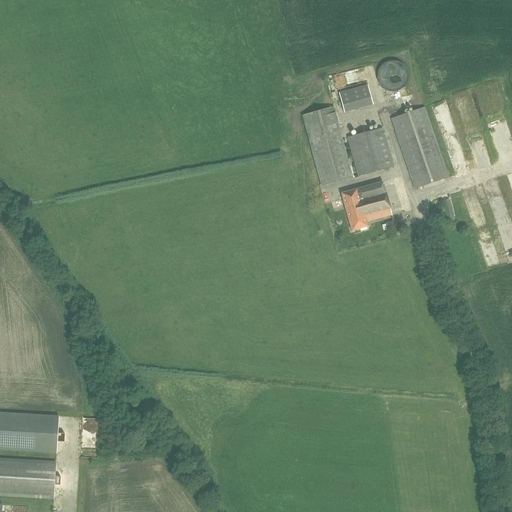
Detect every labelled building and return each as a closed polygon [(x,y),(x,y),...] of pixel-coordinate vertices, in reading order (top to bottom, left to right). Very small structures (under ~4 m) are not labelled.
[(408,79),(408,76),(408,73),(407,70),(406,69),(404,66),(402,65),(399,63),(396,62),(393,62),(391,62),(388,63),(386,65),(383,67),(381,69),(380,72),(380,74),(379,77),(380,80),(381,82),(382,85),(384,87),(386,88),(389,90),(391,91),(394,91),(396,90),(399,90),(402,88),(404,87),(406,84),(407,83),(408,79)] [(368,85),(339,93),(344,113),(373,105),(368,85)] [(303,116),(309,140),(341,132),(334,107),(303,116)] [(416,189),(449,177),(425,107),(392,119),(416,189)] [(456,118),(442,121),(443,127),(457,123),(456,118)] [(348,138),(358,176),(394,167),(384,128),(348,138)] [(341,132),(309,140),(322,186),(353,178),(341,132)] [(364,215),(366,223),(392,215),(383,182),(341,194),(348,219),(349,219),(364,215)] [(450,199),(443,201),(447,217),(454,215),(450,199)] [(349,219),(352,231),(367,227),(366,223),(364,215),(348,219),(349,219)] [(59,417),(0,414),(0,450),(57,453),(59,417)] [(0,495),(54,498),(56,468),(0,464),(0,495)]
